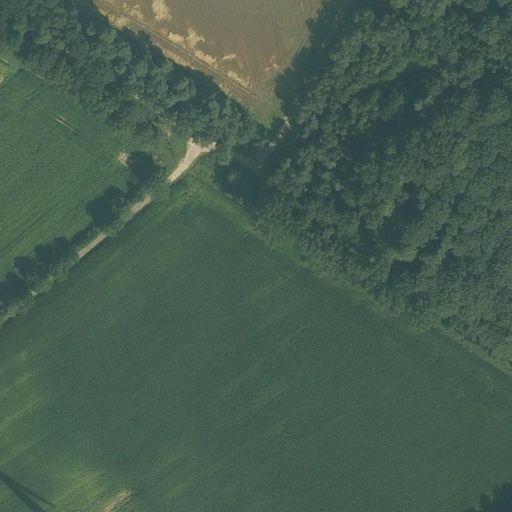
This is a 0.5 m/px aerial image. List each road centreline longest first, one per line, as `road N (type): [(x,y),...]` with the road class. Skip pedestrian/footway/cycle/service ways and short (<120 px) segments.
road 1 (unclassified): [(192,159),(193,137),(183,122),(0,8)]
road 2 (unclassified): [(192,159),(0,321)]
